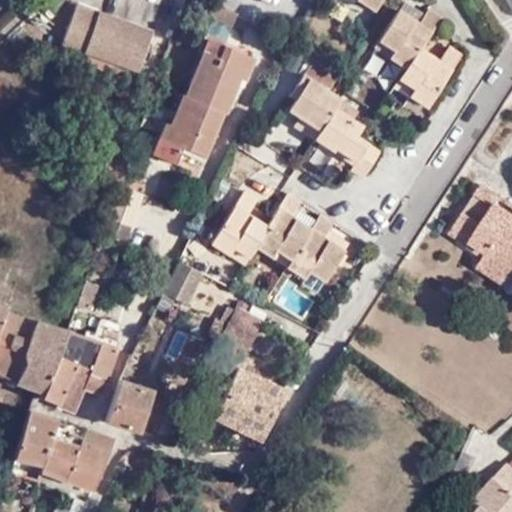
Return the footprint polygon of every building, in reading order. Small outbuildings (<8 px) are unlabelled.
[(230,23),(236,11),(215,0),(209,11),(230,23)] [(415,19),(420,11),(402,0),(398,0),(394,7),(415,19)] [(152,29),(75,2),(60,43),(135,70),(152,29)] [(437,14),(425,6),(420,11),(415,19),(394,7),(376,37),(389,45),(386,51),(403,62),(413,47),(416,48),(419,44),(437,14)] [(216,55),(221,43),(205,37),(200,49),(216,55)] [(372,43),(386,51),(389,45),(376,37),(372,43)] [(413,82),(408,90),(427,101),(458,50),(447,42),(437,56),(419,44),(416,48),(413,47),(403,62),(396,72),(413,82)] [(184,92),(220,112),(221,109),(224,110),(238,74),(244,76),(252,55),(221,43),(216,55),(200,49),(184,92)] [(330,107),(335,97),(323,90),(330,77),(305,63),(291,84),(298,89),(286,108),(317,128),(330,107)] [(396,72),(392,79),(408,90),(413,82),(396,72)] [(204,154),(220,112),(184,92),(181,91),(173,112),(168,110),(152,154),(175,162),(176,157),(181,145),(204,154)] [(354,109),(335,97),(330,107),(349,118),(354,109)] [(349,118),(330,107),(317,128),(312,137),(331,148),(333,145),(352,157),(346,165),(360,173),(376,147),(353,133),(359,124),(349,118)] [(200,166),(204,154),(181,145),(176,157),(200,166)] [(119,185),(128,158),(108,152),(96,182),(117,189),(119,185)] [(487,254),(511,269),(511,206),(500,199),(503,192),(484,179),(454,228),(473,240),(475,236),(491,248),(487,254)] [(117,190),(140,198),(142,194),(119,185),(117,189),(117,190)] [(293,206),(298,197),(283,188),(262,224),(264,225),(254,242),(270,252),(275,245),(290,255),(309,224),(289,211),(293,206)] [(130,226),(140,198),(117,190),(113,204),(108,216),(130,226)] [(69,207),(107,220),(108,216),(113,204),(75,191),(69,207)] [(234,247),(247,254),(254,242),(264,225),(262,224),(246,214),(255,198),(243,191),(211,243),(229,253),(234,247)] [(511,197),(503,192),(500,199),(511,206),(511,197)] [(309,224),(313,217),(293,206),(289,211),(309,224)] [(327,225),(331,219),(318,210),(313,217),(309,224),(290,255),(285,262),(305,274),(310,267),(323,277),(345,245),(322,231),(327,225)] [(349,238),(327,225),(322,231),(345,245),(349,238)] [(270,252),(285,262),(290,255),(275,245),(270,252)] [(511,269),(487,254),(485,258),(482,262),(511,281),(511,269)] [(202,271),(177,258),(161,290),(176,297),(186,303),(202,271)] [(282,267),(273,282),(280,285),(288,274),(289,271),(282,267)] [(318,285),(323,277),(310,267),(305,274),(304,277),(318,285)] [(50,372),(67,331),(39,323),(6,311),(6,308),(0,306),(0,304),(6,287),(0,284),(0,374),(15,382),(39,391),(41,392),(50,372)] [(176,297),(161,290),(151,310),(157,314),(160,308),(169,311),(176,297)] [(240,359),(261,318),(231,303),(210,343),(240,359)] [(99,392),(115,349),(118,340),(94,331),(92,338),(67,331),(50,372),(68,379),(72,373),(86,378),(83,387),(99,392)] [(284,390),(276,386),(255,377),(260,368),(240,359),(212,415),(261,439),(284,390)] [(38,395),(74,411),(83,387),(86,378),(72,373),(68,379),(50,372),(41,392),(39,391),(38,395)] [(104,418),(138,430),(151,389),(118,378),(104,418)] [(56,418),(29,410),(26,409),(16,442),(11,459),(42,463),(56,418)] [(84,428),(56,418),(42,463),(40,470),(65,479),(76,443),(79,444),(84,428)] [(112,437),(84,428),(79,444),(76,443),(65,479),(91,488),(112,437)] [(511,511),(511,469),(505,463),(480,491),(486,498),(478,507),(473,511),(511,511)] [(486,498),(480,491),(471,501),(478,507),(486,498)] [(142,511),(150,511),(155,499),(141,495),(137,506),(137,510),(142,511)] [(142,511),(137,510),(137,506),(113,498),(108,511),(142,511)] [(82,511),(85,504),(74,501),(69,511),(56,511),(53,511),(52,511),(82,511)]
